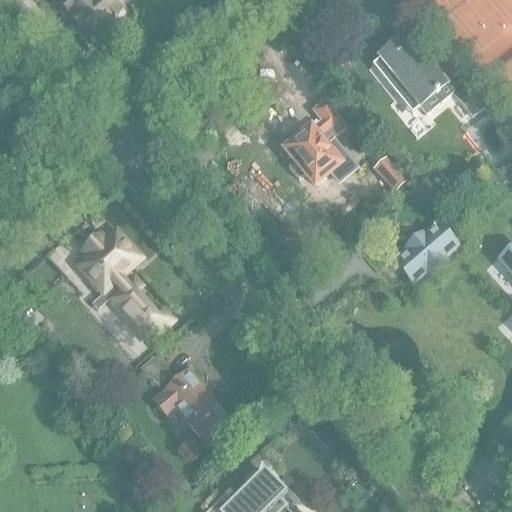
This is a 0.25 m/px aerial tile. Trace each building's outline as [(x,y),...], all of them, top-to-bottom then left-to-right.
[(53,0),(71,21),(95,0),(94,0),(53,0)] [(113,21),(124,12),(113,0),(95,0),(71,21),(90,44),(115,23),(113,21)] [(454,96),(448,88),(434,71),(433,72),(406,39),(380,61),(382,64),(375,71),(413,117),(421,111),(427,119),(454,96)] [(494,108),(492,105),(475,85),(457,100),(473,120),(484,111),(486,115),(494,108)] [(341,124),(325,105),(314,115),(324,127),(319,131),(317,129),(286,154),(296,166),(289,172),(300,184),(307,179),(316,190),(342,168),(320,142),(341,124)] [(406,188),(387,165),(377,174),(395,197),(406,188)] [(440,206),(449,198),(436,183),(427,191),(440,206)] [(409,282),(414,287),(427,275),(430,279),(447,264),(444,260),(457,249),(453,244),(440,229),(427,240),(423,237),(406,251),(410,255),(396,267),(409,282)] [(144,292),(129,275),(143,263),(117,234),(106,243),(102,238),(84,255),(88,259),(77,269),(151,350),(176,327),(166,315),(160,321),(138,298),(144,292)] [(511,251),(497,264),(511,281),(511,251)] [(170,378),(155,360),(141,372),(149,381),(150,380),(158,389),(170,378)] [(166,418),(175,411),(187,425),(188,424),(206,444),(230,424),(213,404),(214,403),(190,374),(155,405),(159,410),(158,411),(163,417),(164,416),(166,418)] [(232,499),(219,511),(291,511),(281,502),(284,499),(278,493),(281,491),(267,477),(239,506),(232,499)]
